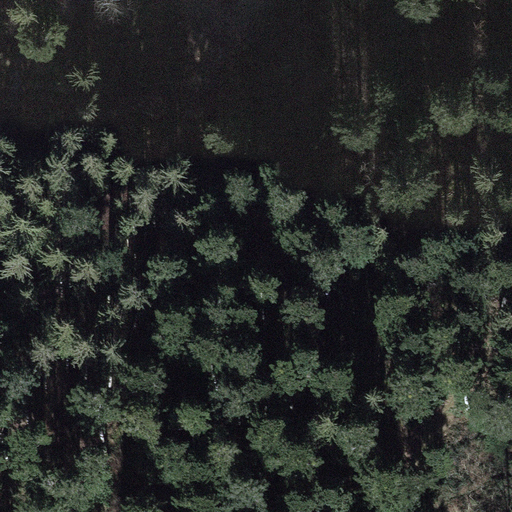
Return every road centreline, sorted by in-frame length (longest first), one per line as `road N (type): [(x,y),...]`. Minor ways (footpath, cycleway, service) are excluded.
road 1 (track): [(187,0),(203,29),(180,113),(0,348)]
road 2 (track): [(419,511),(428,470),(481,378),(511,343)]
